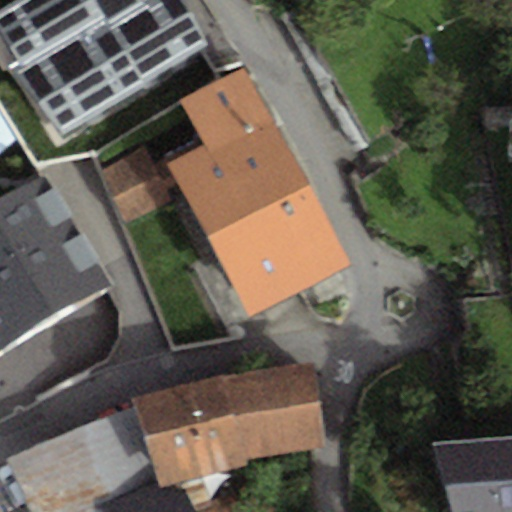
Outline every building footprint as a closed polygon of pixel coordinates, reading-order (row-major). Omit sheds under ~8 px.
[(393,0),(342,0),(301,24),(369,145),(450,99),(393,0)] [(169,164),(252,316),(351,263),(245,68),(182,102),(205,145),(169,164)] [(102,175),(132,229),(180,202),(150,148),(102,175)] [(27,159),(0,186),(0,399),(39,399),(136,349),(27,159)] [(312,361),(224,374),(249,462),(328,446),(312,361)] [(224,374),(134,398),(159,487),(249,462),(224,374)] [(121,410),(7,462),(29,511),(115,511),(159,492),(121,410)] [(511,511),(511,436),(434,443),(452,511),(511,511)] [(185,485),(120,511),(196,511),(195,507),(185,485)] [(196,511),(246,511),(237,489),(195,507),(196,511)]
